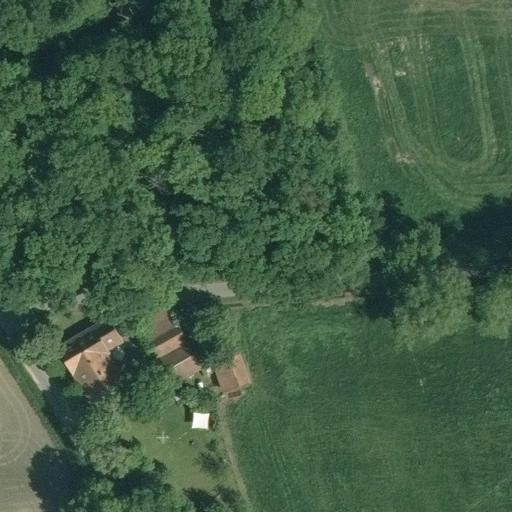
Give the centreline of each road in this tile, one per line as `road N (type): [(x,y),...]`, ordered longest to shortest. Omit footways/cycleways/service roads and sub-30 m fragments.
road 1 (unclassified): [(511,269),(0,305)]
road 2 (unclassified): [(0,312),(123,511)]
